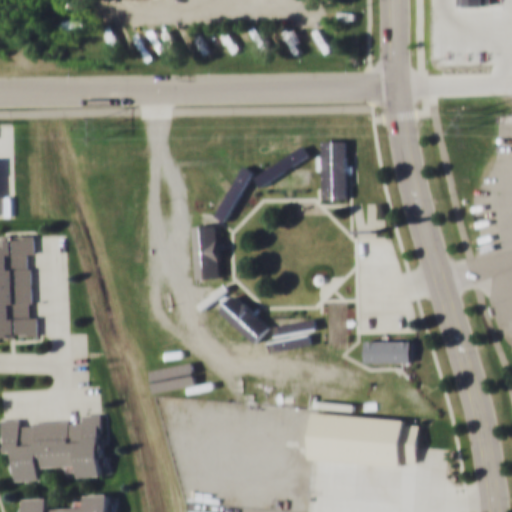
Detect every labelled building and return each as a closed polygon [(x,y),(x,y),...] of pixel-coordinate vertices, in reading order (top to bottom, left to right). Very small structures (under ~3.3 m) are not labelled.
[(196,146),(196,157),(246,158),(246,137),(198,136),(197,146),(196,146)] [(258,151),(306,161),(308,151),(260,142),(258,151)] [(320,198),(333,198),(333,189),(344,189),(344,176),(353,176),(353,148),(321,148),(320,198)] [(305,179),(305,169),(255,169),(255,179),(305,179)] [(231,216),(260,187),(244,171),(215,200),(231,216)] [(192,212),(180,212),(180,262),(192,262),(192,212)] [(198,278),(223,278),(223,222),(198,222),(198,278)] [(0,335),(39,335),(39,313),(33,313),(32,255),(36,254),(35,234),(4,234),(4,243),(0,243),(0,335)] [(250,307),(234,291),(200,325),(217,341),(250,307)] [(347,304),(326,304),(326,350),(347,350),(347,304)] [(313,315),(269,315),(269,337),(313,337),(313,315)] [(409,337),(370,337),(370,359),(409,359),(409,337)] [(164,390),(162,343),(152,343),(153,390),(164,390)] [(429,400),(396,362),(376,380),(394,401),(398,398),(412,415),(429,400)] [(309,392),(299,395),(301,401),(310,399),(309,392)] [(108,473),(103,411),(83,413),(83,419),(21,424),(21,417),(2,419),(5,451),(11,450),(14,479),(44,477),(43,466),(65,464),(66,477),(108,473)] [(311,457),(417,465),(421,419),(314,411),(311,457)] [(116,511),(116,492),(73,494),(74,506),(51,507),(50,496),(21,497),(22,511),(116,511)]
